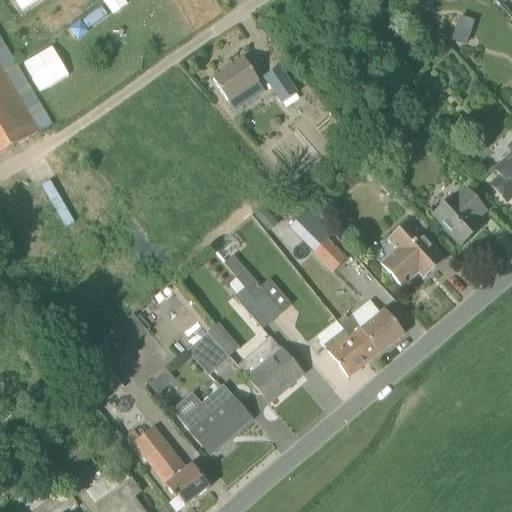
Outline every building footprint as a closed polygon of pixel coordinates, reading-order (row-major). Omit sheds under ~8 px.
[(12,0),(19,10),(37,0),(12,0)] [(123,2),(121,0),(105,0),(104,1),(111,11),(123,2)] [(371,12),(360,23),(369,32),(380,21),(371,12)] [(451,24),(447,40),(461,44),(466,28),(451,24)] [(57,45),(26,64),(42,92),(74,73),(57,45)] [(213,80),(234,113),(265,92),(244,60),(213,80)] [(0,155),(40,133),(0,62),(0,155)] [(280,67),(263,79),(281,105),(298,94),(280,67)] [(499,176),(489,185),(507,204),(511,199),(511,153),(494,170),(499,176)] [(381,188),(390,197),(396,191),(387,182),(381,188)] [(464,187),(432,216),(460,247),(482,227),(477,220),(486,212),(464,187)] [(274,218),(265,208),(254,218),(263,228),(274,218)] [(446,261),(410,221),(387,241),(396,251),(380,265),(402,289),(418,275),(423,281),(446,261)] [(327,240),(313,254),(333,275),(348,260),(327,240)] [(235,279),(245,271),(233,257),(223,265),(235,279)] [(282,313),(261,289),(245,271),(235,279),(244,290),(251,297),(272,322),(282,313)] [(272,322),(251,297),(244,290),(234,298),(262,330),(272,322)] [(344,331),(368,364),(404,335),(385,311),(362,329),(352,317),(340,326),(344,331)] [(344,331),(327,344),(323,347),(348,379),(368,364),(344,331)] [(131,355),(123,345),(114,334),(87,355),(77,363),(93,384),(110,371),(131,355)] [(208,336),(188,354),(209,378),(229,361),(208,336)] [(272,339),(239,368),(269,404),(303,375),(272,339)] [(162,390),(154,381),(149,385),(157,395),(162,390)] [(93,384),(84,392),(98,409),(107,402),(93,384)] [(223,388),(214,395),(201,407),(191,396),(172,412),(209,456),(222,445),(220,442),(225,438),(227,440),(251,420),(232,398),(223,388)] [(125,400),(118,401),(115,408),(119,414),(127,413),(130,406),(125,400)] [(154,429),(139,440),(133,444),(166,486),(176,500),(178,498),(185,508),(210,489),(192,466),(186,470),(154,429)] [(81,445),(61,459),(75,479),(95,465),(81,445)] [(140,493),(122,468),(85,494),(98,511),(143,511),(134,498),(140,493)] [(74,511),(78,509),(66,491),(35,511),(74,511)]
